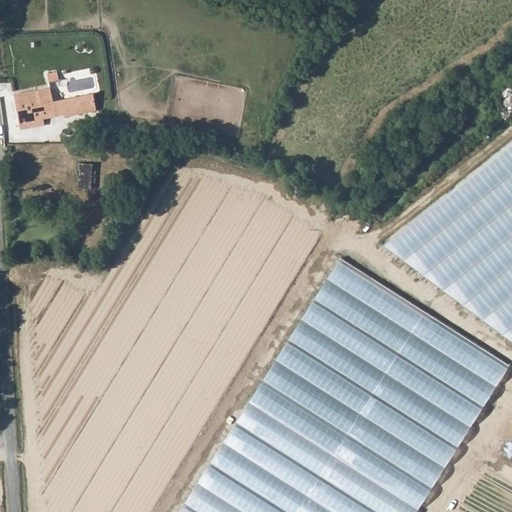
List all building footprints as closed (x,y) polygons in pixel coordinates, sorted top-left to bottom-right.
[(55,71),(45,73),(46,82),(56,80),(55,71)] [(54,116),(51,100),(48,87),(12,95),(19,127),(42,123),(41,119),(54,116)] [(90,93),(51,100),(54,116),(65,114),(66,118),(93,112),(90,93)] [(511,142),(381,246),(511,338),(511,142)] [(78,163),(76,187),(89,188),(90,164),(78,163)] [(413,511),(415,509),(442,468),(447,460),(465,431),(506,369),(391,296),(338,262),(268,369),(248,401),(176,511),(413,511)]
